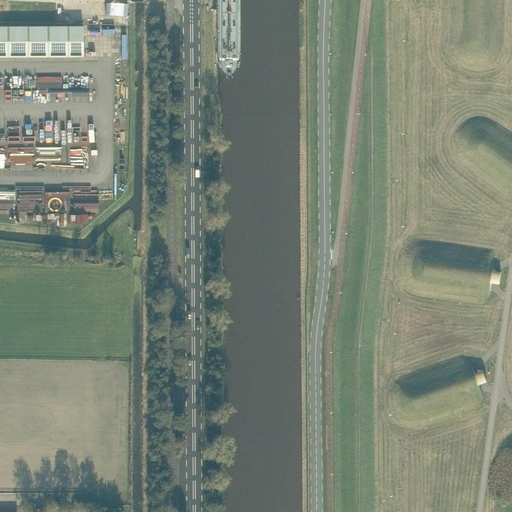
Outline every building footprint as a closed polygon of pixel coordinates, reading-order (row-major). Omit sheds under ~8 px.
[(0,0),(0,18),(59,20),(59,0),(0,0)] [(464,0),(466,47),(490,47),(488,0),(464,0)] [(106,3),(106,14),(128,15),(128,4),(106,3)] [(83,27),(0,27),(0,57),(83,57),(83,27)] [(511,151),(484,131),(470,151),(511,181),(511,151)] [(68,153),(92,152),(92,144),(79,144),(68,144),(68,153)] [(0,186),(0,194),(17,195),(17,187),(0,186)] [(493,271),(493,266),(420,255),(416,279),(490,290),(491,283),(493,271)] [(501,272),(493,271),(491,283),(500,284),(501,272)] [(475,373),(473,368),(403,393),(411,416),(481,391),(479,385),(475,373)] [(483,370),(475,373),(479,385),(487,382),(483,370)]
